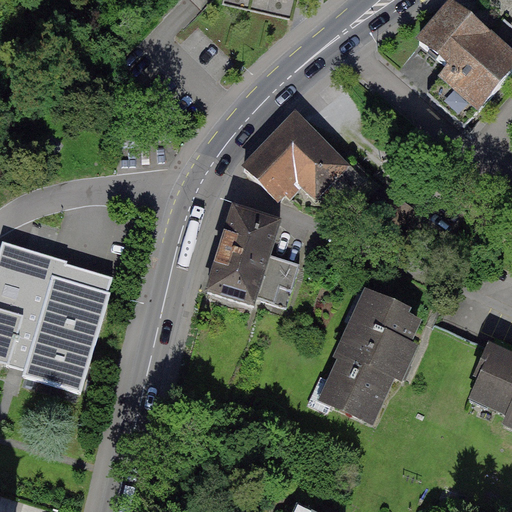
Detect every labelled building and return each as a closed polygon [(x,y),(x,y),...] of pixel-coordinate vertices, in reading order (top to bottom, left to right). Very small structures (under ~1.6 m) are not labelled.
[(474,137),(511,90),(511,50),(454,4),(396,74),(474,137)] [(298,121),(246,172),(278,208),(297,189),(316,206),(349,171),(298,121)] [(281,232),(230,216),(204,299),(255,315),(281,232)] [(117,281),(4,246),(0,258),(0,366),(26,375),(25,379),(81,396),(117,281)] [(369,432),(420,326),(364,299),(313,406),(369,432)] [(511,361),(491,352),(464,410),(511,432),(511,361)]
